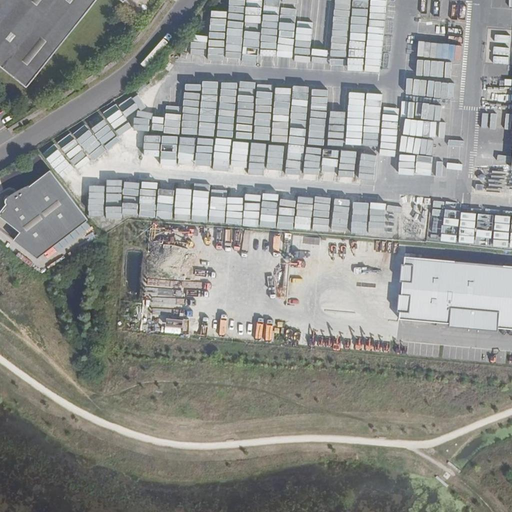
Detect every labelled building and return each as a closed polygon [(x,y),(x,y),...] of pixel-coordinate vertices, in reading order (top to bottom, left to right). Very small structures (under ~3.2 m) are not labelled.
[(100,0),(0,0),(0,60),(33,86),(100,0)] [(405,71),(461,75),(464,38),(415,35),(414,54),(406,53),(405,71)] [(379,56),(380,39),(364,38),(363,56),(379,56)] [(344,68),(344,56),(329,56),(329,68),(344,68)] [(508,85),(508,72),(485,71),(485,85),(508,85)] [(200,86),(199,107),(216,107),(216,87),(200,86)] [(236,90),(233,136),(258,138),(258,132),(266,133),(267,127),(266,127),(267,115),(270,115),(271,100),(281,100),(281,93),(236,90)] [(381,93),(347,92),(346,129),(361,130),(362,107),(381,107),(381,93)] [(112,156),(107,149),(113,145),(95,118),(81,128),(96,150),(91,154),(99,165),(112,156)] [(76,149),(87,144),(81,129),(69,134),(76,149)] [(281,171),(283,145),(142,134),(140,161),(156,162),(156,154),(176,156),(176,163),(193,164),(192,168),(209,169),(209,165),(230,166),(229,171),(245,172),(245,167),(263,169),(263,170),(281,171)] [(54,145),(58,154),(71,148),(67,139),(54,145)] [(300,165),(300,147),(286,146),(286,165),(300,165)] [(76,154),(66,158),(69,167),(79,163),(76,154)] [(303,155),(303,166),(317,167),(318,156),(303,155)] [(357,183),(370,183),(371,168),(358,168),(357,183)] [(0,203),(1,205),(0,205),(0,220),(15,231),(9,240),(33,258),(84,217),(47,171),(9,201),(9,200),(6,198),(4,198),(3,199),(1,200),(1,201),(0,203)] [(93,177),(79,188),(88,199),(102,188),(93,177)] [(140,188),(138,213),(163,215),(164,199),(161,198),(162,192),(155,192),(155,189),(140,188)] [(442,206),(438,238),(474,241),(473,244),(511,248),(511,220),(510,220),(508,241),(489,239),(491,219),(475,218),(475,221),(457,219),(458,208),(442,206)] [(253,224),(253,213),(243,214),(244,224),(253,224)] [(511,266),(400,258),(395,321),(511,330),(511,266)]
